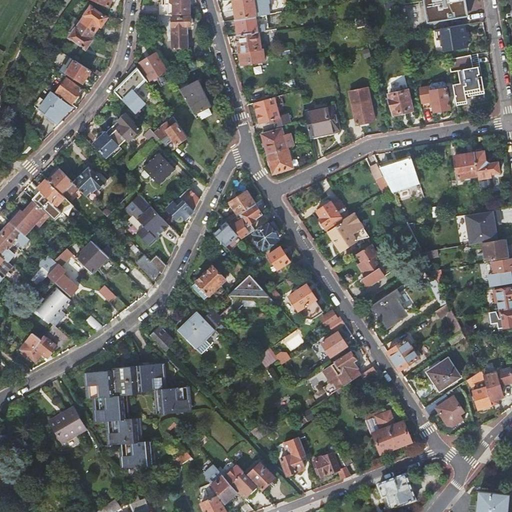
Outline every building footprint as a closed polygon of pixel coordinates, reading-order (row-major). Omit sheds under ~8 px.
[(174,14),(190,14),(189,0),(165,0),(165,5),(168,5),(168,15),(174,14)] [(237,20),(258,17),(254,0),(238,0),(236,0),(237,10),(235,10),(237,20)] [(80,22),(96,32),(100,25),(101,26),(106,17),(90,7),(80,22)] [(409,12),(411,25),(421,23),(419,10),(409,12)] [(191,16),(172,17),(173,47),(188,47),(187,26),(191,26),(191,25),(194,23),(193,18),(191,17),(191,16)] [(240,36),(259,33),(270,31),(268,16),(258,17),(237,20),(240,36)] [(91,38),(96,32),(80,22),(70,37),(86,47),(92,39),(91,38)] [(463,25),(435,30),(437,40),(439,40),(442,40),(443,47),(444,52),(467,48),(466,41),(465,33),(463,25)] [(262,50),(259,33),(240,36),(238,36),(241,53),(262,50)] [(264,49),(262,50),(241,53),(243,65),(265,62),(264,49)] [(156,53),(140,63),(151,80),(167,70),(156,53)] [(467,103),(466,97),(483,94),(477,55),(448,59),(455,105),(467,103)] [(83,82),(91,70),(75,60),(67,72),(83,82)] [(115,91),(137,114),(141,111),(140,109),(142,107),(146,104),(145,103),(134,91),(146,79),(134,63),(128,71),(131,74),(121,84),(115,91)] [(56,93),(72,104),(83,89),(68,77),(56,93)] [(180,89),(195,114),(198,112),(209,107),(212,105),(206,94),(198,79),(180,89)] [(433,101),(434,107),(434,112),(450,109),(447,89),(446,84),(443,81),(432,83),(430,86),(430,87),(421,88),(423,103),(433,101)] [(375,120),(369,88),(350,92),(357,125),(375,120)] [(413,110),(409,91),(401,93),(400,88),(394,90),(395,94),(389,95),(394,114),(413,110)] [(52,92),(45,101),(39,110),(46,115),(45,116),(55,123),(72,107),(52,92)] [(39,110),(45,101),(40,97),(34,107),(39,110)] [(275,98),(255,103),(261,123),(275,119),(277,128),(292,124),(289,115),(280,117),(278,111),(280,111),(280,107),(277,108),(275,98)] [(334,101),(304,107),(307,120),(311,137),(325,134),(324,129),(338,126),(334,101)] [(209,107),(198,112),(201,119),(212,113),(209,107)] [(162,114),(166,118),(171,112),(170,111),(168,108),(162,114)] [(155,132),(161,139),(166,144),(174,138),(178,144),(188,136),(171,112),(166,118),(163,121),(155,132)] [(106,133),(119,146),(127,140),(129,142),(141,131),(135,124),(136,123),(126,113),(106,133)] [(148,128),(143,135),(152,142),(157,136),(148,128)] [(264,135),(269,154),(288,149),(295,147),(291,135),(285,137),(283,129),(264,135)] [(119,147),(119,146),(106,133),(105,133),(103,133),(101,134),(99,135),(97,137),(96,138),(96,140),(95,141),(96,143),(95,144),(108,157),(119,146),(119,147)] [(288,149),(269,154),(275,174),(294,168),(288,149)] [(476,153),(475,153),(478,175),(479,179),(489,178),(488,175),(500,173),(498,163),(490,165),(486,162),(485,152),(483,152),(483,150),(481,149),(477,149),(476,151),(476,153)] [(161,185),(176,169),(160,153),(145,169),(161,185)] [(478,175),(475,153),(455,156),(458,179),(478,175)] [(381,168),(391,189),(402,185),(403,188),(419,183),(412,158),(381,168)] [(371,167),(384,194),(391,189),(381,168),(378,163),(371,167)] [(63,195),(74,183),(58,166),(51,172),(53,174),(47,179),(63,195)] [(74,183),(86,195),(91,191),(92,191),(92,192),(93,191),(94,190),(97,188),(99,190),(105,184),(105,183),(108,180),(100,172),(97,175),(90,168),(74,183)] [(73,204),(66,197),(63,195),(47,179),(41,186),(41,185),(38,188),(41,190),(59,208),(61,211),(73,204)] [(186,203),(195,211),(200,200),(190,188),(181,197),(181,198),(186,203)] [(52,216),(59,208),(41,190),(33,198),(34,199),(35,200),(37,202),(52,216)] [(240,215),(256,203),(247,190),(231,202),(240,215)] [(159,235),(170,225),(140,194),(126,207),(144,226),(138,232),(151,246),(160,237),(159,235)] [(181,208),(186,203),(181,198),(176,203),(181,208)] [(34,199),(23,210),(24,212),(35,200),(34,199)] [(22,210),(11,222),(26,235),(31,230),(30,229),(36,222),(33,219),(43,208),(37,202),(35,200),(24,212),(22,210)] [(342,217),(342,218),(347,215),(349,214),(341,201),(334,205),(332,203),(331,204),(325,208),(318,212),(322,218),(321,219),(330,233),(330,234),(338,228),(334,222),(342,217)] [(186,218),(192,216),(195,211),(186,203),(181,208),(176,203),(169,209),(178,218),(182,214),(186,218)] [(251,224),(257,219),(257,218),(263,214),(259,207),(256,203),(240,215),(237,217),(228,223),(239,235),(243,239),(250,235),(254,232),(256,231),(251,224)] [(9,220),(11,222),(22,210),(20,208),(9,220)] [(31,230),(26,235),(29,238),(50,214),(43,208),(33,219),(36,222),(30,229),(31,230)] [(483,242),(497,240),(494,224),(493,219),(499,218),(498,210),(465,215),(470,244),(483,242)] [(162,216),(166,219),(171,214),(168,211),(162,216)] [(355,213),(349,217),(344,220),(342,218),(342,217),(334,222),(338,228),(330,234),(342,252),(357,241),(370,237),(355,213)] [(23,245),(30,238),(29,238),(26,235),(11,222),(7,227),(2,233),(13,243),(21,250),(25,246),(23,245)] [(227,222),(214,233),(226,246),(239,235),(228,223),(227,222)] [(279,238),(269,224),(255,234),(265,248),(279,238)] [(13,243),(2,233),(0,234),(0,253),(6,258),(9,261),(16,253),(17,254),(21,250),(13,243)] [(243,239),(247,244),(253,239),(250,235),(243,239)] [(497,240),(483,242),(486,260),(506,257),(504,239),(497,240)] [(94,273),(110,257),(93,241),(78,258),(94,273)] [(379,254),(373,244),(357,254),(363,262),(358,265),(364,273),(362,273),(363,274),(365,273),(368,276),(365,278),(363,280),(366,285),(368,288),(375,284),(386,277),(386,276),(381,269),(383,267),(376,257),(379,254)] [(282,247),(269,255),(279,269),(291,261),(282,247)] [(65,252),(70,257),(74,254),(68,248),(66,251),(65,252)] [(443,249),(422,252),(426,259),(444,256),(443,249)] [(49,276),(71,296),(79,287),(64,274),(65,272),(60,266),(70,257),(65,252),(55,261),(58,264),(59,264),(49,276)] [(0,273),(2,275),(7,269),(9,271),(14,265),(9,261),(6,258),(0,253),(0,273)] [(153,279),(161,271),(151,261),(144,254),(137,262),(153,279)] [(58,264),(55,261),(48,255),(38,265),(42,268),(43,267),(46,269),(50,273),(58,264)] [(161,271),(163,273),(167,265),(156,255),(151,261),(161,271)] [(261,261),(258,256),(249,262),(252,267),(261,261)] [(488,275),(490,287),(511,282),(511,281),(510,271),(511,270),(511,257),(492,261),(494,274),(492,274),(491,273),(490,273),(490,274),(488,275)] [(241,274),(247,270),(244,266),(237,259),(232,264),(241,274)] [(294,276),(308,266),(303,259),(289,268),(294,276)] [(214,266),(198,282),(211,295),(227,279),(214,266)] [(45,279),(49,276),(48,275),(50,273),(46,269),(43,267),(42,268),(37,273),(41,276),(45,279)] [(441,269),(432,271),(438,283),(443,282),(441,269)] [(40,285),(45,279),(41,276),(37,273),(32,279),(40,285)] [(205,318),(222,335),(225,332),(228,336),(234,330),(231,327),(248,310),(248,309),(248,305),(259,305),(263,309),(282,308),(275,301),(270,296),(268,293),(261,286),(251,274),(228,295),(229,296),(230,295),(234,299),(232,300),(233,304),(220,316),(213,309),(211,307),(205,312),(208,315),(205,318)] [(198,282),(192,287),(205,300),(211,295),(198,282)] [(444,294),(438,283),(432,286),(438,298),(444,294)] [(100,291),(111,302),(117,296),(105,285),(100,291)] [(316,299),(317,299),(307,285),(290,297),(299,311),(301,310),(307,318),(313,319),(325,311),(316,299)] [(55,322),(57,324),(67,314),(64,311),(62,309),(69,302),(72,299),(58,287),(46,299),(42,296),(36,302),(57,320),(55,322)] [(499,311),(500,311),(511,308),(511,287),(493,291),(495,302),(498,301),(499,311)] [(274,290),(270,293),(275,299),(279,296),(274,290)] [(378,314),(381,319),(383,321),(384,322),(386,323),(389,324),(391,324),(393,324),(395,324),(397,323),(399,322),(401,320),(402,318),(403,316),(404,314),(404,313),(404,311),(404,309),(403,306),(403,305),(405,304),(397,291),(371,308),(374,313),(375,315),(378,314)] [(438,298),(442,307),(448,303),(444,294),(438,298)] [(57,320),(36,302),(32,307),(36,311),(50,322),(52,320),(55,322),(57,320)] [(71,304),(69,302),(62,309),(64,311),(71,304)] [(442,307),(436,311),(440,318),(446,315),(452,311),(448,303),(442,307)] [(499,311),(489,312),(491,324),(497,323),(498,329),(511,326),(511,310),(500,312),(500,311),(499,311)] [(198,311),(189,320),(213,344),(222,335),(205,318),(198,311)] [(452,311),(446,315),(457,335),(462,331),(452,311)] [(333,313),(323,320),(327,326),(329,325),(337,320),(333,313)] [(98,330),(104,326),(92,314),(86,320),(98,330)] [(334,331),(345,323),(341,317),(337,320),(329,325),(334,331)] [(189,320),(179,329),(203,353),(213,344),(189,320)] [(51,341),(53,339),(60,330),(56,326),(54,324),(53,325),(45,335),(44,335),(51,341)] [(149,336),(164,350),(174,340),(160,326),(159,326),(159,327),(151,335),(150,335),(149,336)] [(64,348),(71,339),(60,330),(53,339),(64,348)] [(41,339),(44,335),(45,335),(40,331),(37,336),(41,339)] [(462,331),(457,335),(449,340),(452,346),(465,338),(465,337),(462,331)] [(348,345),(339,332),(323,343),(332,356),(348,345)] [(24,345),(39,357),(42,353),(48,357),(57,346),(51,341),(44,335),(41,339),(37,336),(33,333),(24,345)] [(408,339),(388,353),(400,371),(419,358),(408,339)] [(174,340),(164,350),(167,354),(175,341),(174,340)] [(259,349),(263,354),(271,348),(268,343),(259,349)] [(35,361),(39,357),(24,345),(20,350),(35,361)] [(271,348),(263,354),(269,363),(278,357),(277,356),(271,348)] [(324,387),(330,395),(360,375),(356,370),(357,369),(353,363),(358,360),(352,352),(324,370),(332,382),(324,387)] [(278,357),(283,365),(290,360),(287,355),(281,354),(277,356),(278,357)] [(461,377),(448,358),(428,371),(440,391),(461,377)] [(127,450),(127,456),(125,457),(126,469),(140,467),(154,466),(154,465),(151,465),(151,458),(154,458),(152,443),(152,441),(150,441),(138,442),(137,435),(139,435),(139,429),(137,418),(129,419),(124,420),(123,413),(123,412),(125,411),(124,395),(132,395),(138,394),(138,392),(145,391),(157,390),(159,405),(161,405),(161,408),(162,412),(160,413),(160,414),(166,413),(187,411),(186,399),(184,399),(183,387),(185,387),(185,386),(163,388),(160,363),(124,366),(124,369),(123,369),(108,370),(88,372),(88,376),(90,398),(99,398),(100,410),(98,410),(99,412),(99,422),(106,422),(113,421),(114,433),(114,434),(112,434),(113,445),(123,444),(126,444),(127,450)] [(366,382),(378,373),(374,366),(361,375),(366,382)] [(484,370),(481,370),(484,378),(486,387),(492,405),(498,403),(497,399),(503,396),(500,385),(511,381),(511,374),(510,368),(510,367),(486,375),(484,370)] [(484,378),(481,370),(467,380),(471,387),(484,378)] [(492,405),(486,387),(473,391),(478,409),(492,405)] [(453,426),(462,419),(460,415),(464,412),(453,396),(436,408),(447,425),(453,426)] [(88,429),(74,406),(50,421),(63,443),(88,429)] [(382,452),(411,441),(403,421),(396,424),(391,410),(377,415),(382,429),(375,433),(382,452)] [(167,431),(169,433),(177,424),(175,422),(167,431)] [(260,425),(251,431),(257,441),(267,435),(260,425)] [(301,457),(307,455),(300,436),(284,442),(290,455),(281,458),(288,475),(306,468),(301,457)] [(231,457),(235,460),(242,454),(239,450),(231,457)] [(322,475),(347,466),(340,454),(338,450),(316,459),(316,461),(314,461),(318,474),(321,473),(322,475)] [(340,454),(347,466),(353,462),(347,451),(340,454)] [(171,464),(173,469),(189,458),(191,460),(193,459),(188,452),(171,464)] [(261,462),(248,474),(263,489),(275,477),(261,462)] [(244,473),(245,473),(238,465),(234,468),(231,468),(228,470),(229,474),(225,477),(232,484),(233,484),(246,497),(257,487),(244,473)] [(220,495),(226,503),(239,492),(232,484),(225,477),(224,475),(213,485),(220,495)] [(417,501),(407,475),(379,486),(384,498),(388,497),(393,510),(394,510),(394,511),(404,511),(403,506),(412,503),(417,501)] [(508,511),(510,494),(480,491),(477,511),(508,511)] [(227,511),(218,496),(203,503),(206,511),(227,511)] [(151,511),(146,498),(131,504),(133,511),(151,511)] [(104,507),(116,500),(115,499),(104,507)] [(104,507),(107,511),(114,511),(121,508),(116,500),(104,507)] [(405,511),(414,509),(412,503),(403,506),(404,511),(405,511)]
